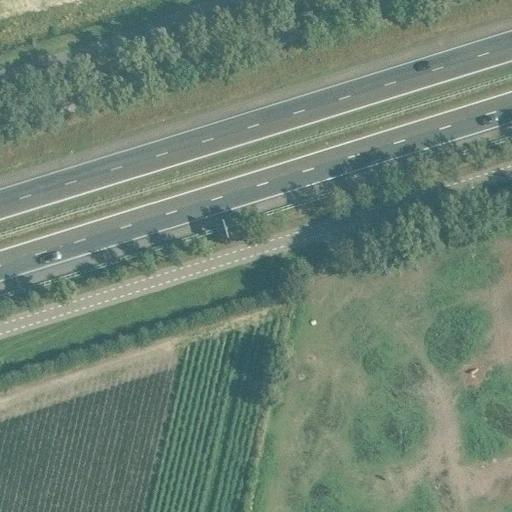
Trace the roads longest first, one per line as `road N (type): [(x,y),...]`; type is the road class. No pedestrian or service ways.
road 1 (motorway): [(511,44),(0,204)]
road 2 (motorway): [(0,266),(511,107)]
road 3 (unclassified): [(0,328),(511,170)]
road 4 (unclassified): [(0,122),(393,0)]
